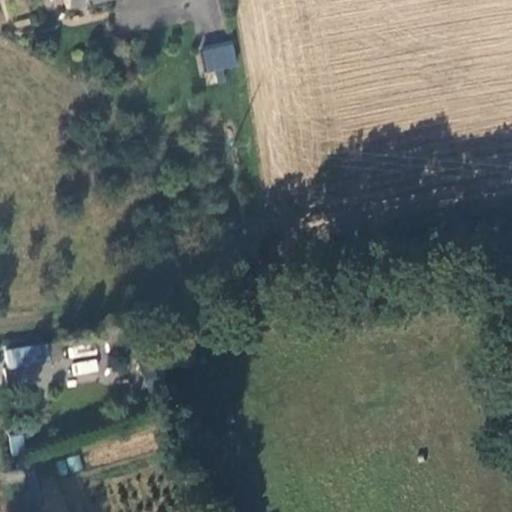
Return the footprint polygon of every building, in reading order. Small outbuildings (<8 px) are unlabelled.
[(65,0),(68,10),(113,0),(65,0)] [(201,48),(206,72),(237,66),(232,41),(201,48)] [(9,368),(61,360),(58,344),(7,352),(9,368)] [(74,375),(98,371),(96,358),(72,362),(74,375)] [(149,371),(156,395),(170,391),(162,367),(149,371)] [(11,453),(24,452),(21,433),(8,435),(11,453)]
